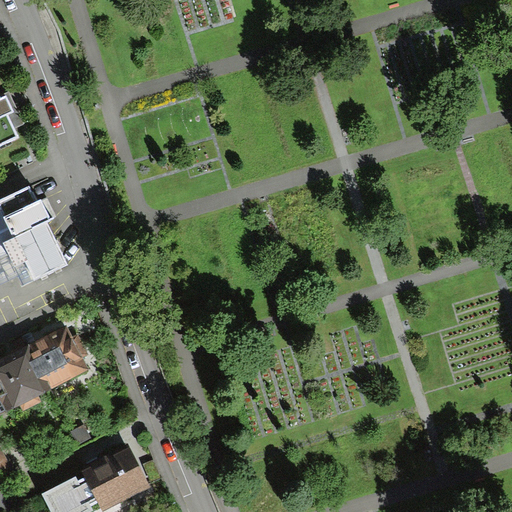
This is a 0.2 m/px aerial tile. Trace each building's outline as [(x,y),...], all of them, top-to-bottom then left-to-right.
[(222,0),(176,0),(184,23),(225,10),(222,0)] [(0,142),(17,135),(0,96),(0,142)] [(0,270),(14,263),(35,304),(76,283),(29,194),(0,209),(0,270)] [(59,330),(0,360),(0,400),(2,405),(9,417),(84,378),(59,330)] [(126,452),(16,506),(19,511),(119,511),(148,498),(126,452)]
